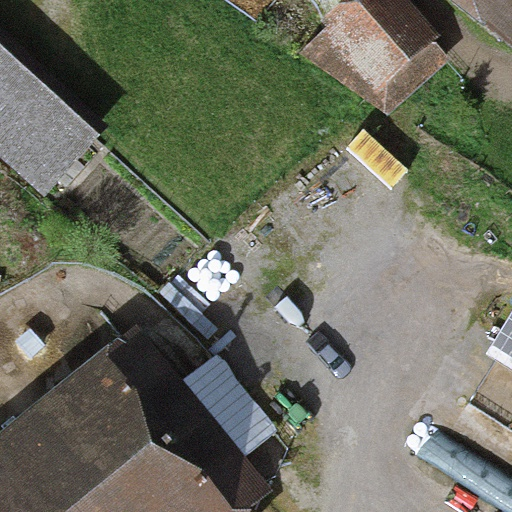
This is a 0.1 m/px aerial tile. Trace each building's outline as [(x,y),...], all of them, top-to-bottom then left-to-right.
[(392,0),(371,0),(321,48),(386,107),(443,58),(392,0)] [(511,0),(481,0),(510,23),(511,21),(511,0)] [(97,133),(0,47),(0,139),(51,185),(97,133)] [(511,336),(495,364),(511,374),(511,336)] [(0,511),(259,511),(271,503),(135,340),(0,451),(0,511)]
